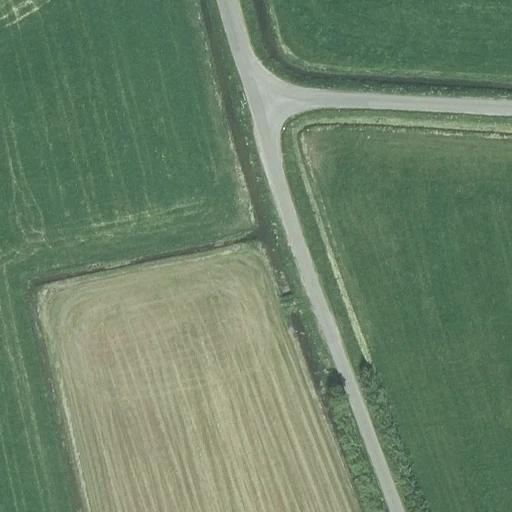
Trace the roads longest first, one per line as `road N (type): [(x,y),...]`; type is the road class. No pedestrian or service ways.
road 1 (unclassified): [(399,511),(282,199),(253,96)]
road 2 (unclassified): [(511,108),(253,96)]
